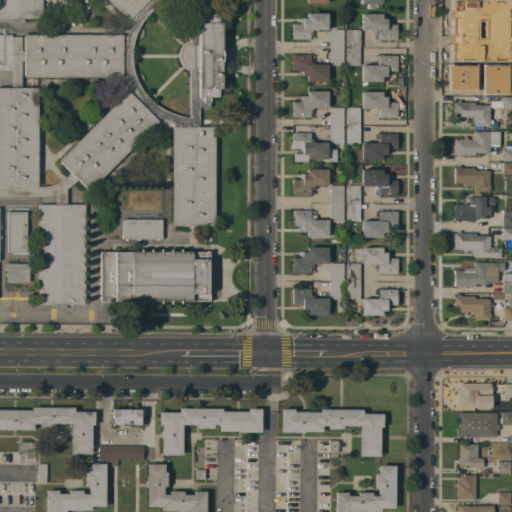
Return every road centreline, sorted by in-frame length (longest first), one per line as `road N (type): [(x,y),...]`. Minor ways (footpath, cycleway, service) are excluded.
road 1 (residential): [(423,0),(421,511)]
road 2 (tertiary): [(263,0),(266,353)]
road 3 (residential): [(0,382),(268,384)]
road 4 (secondary): [(325,353),(511,353)]
road 5 (secondary): [(0,351),(182,353)]
